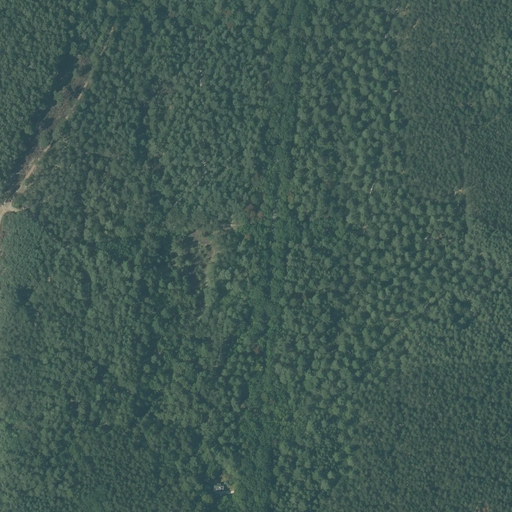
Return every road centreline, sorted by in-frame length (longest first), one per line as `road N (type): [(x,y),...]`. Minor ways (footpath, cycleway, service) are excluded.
road 1 (unknown): [(198,0),(198,185),(156,223),(145,216),(87,238),(77,258),(91,284),(84,354),(104,374),(74,398),(84,420),(71,511)]
road 2 (unknown): [(93,384),(145,395),(207,376),(253,386),(345,348),(368,374),(399,379),(420,313),(448,285),(511,303)]
